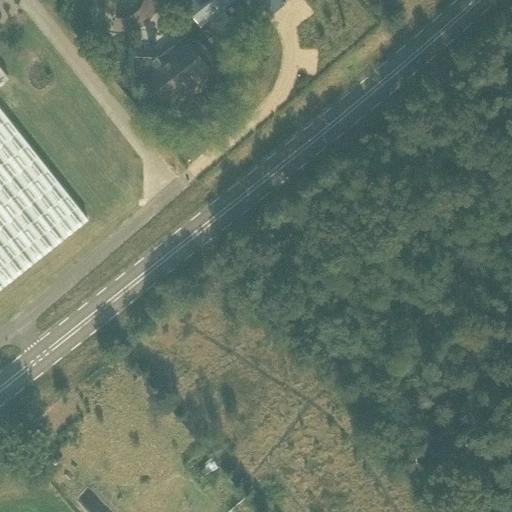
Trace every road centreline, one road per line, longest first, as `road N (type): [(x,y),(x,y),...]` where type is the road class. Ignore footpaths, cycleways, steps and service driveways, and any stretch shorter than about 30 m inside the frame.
road 1 (secondary): [(43,355),(477,0)]
road 2 (unclassified): [(15,324),(175,186)]
